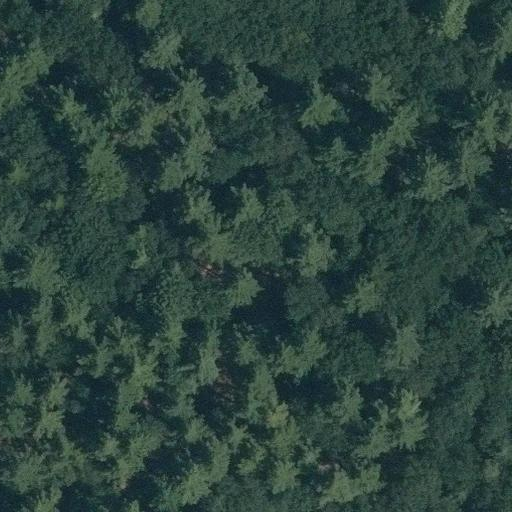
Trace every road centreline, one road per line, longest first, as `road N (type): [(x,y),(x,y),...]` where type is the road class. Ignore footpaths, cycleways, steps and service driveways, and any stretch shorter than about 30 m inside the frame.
road 1 (track): [(0,20),(511,300)]
road 2 (track): [(428,511),(511,343)]
